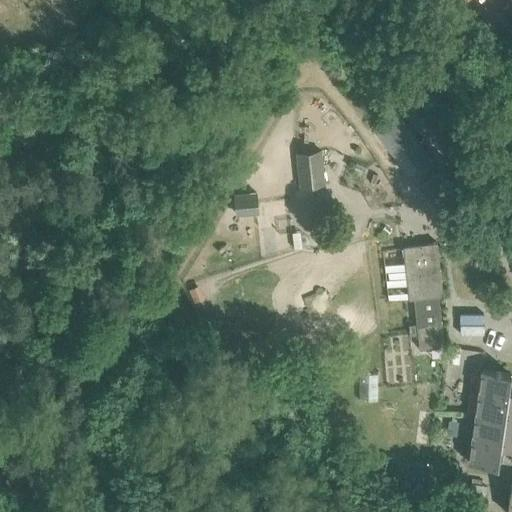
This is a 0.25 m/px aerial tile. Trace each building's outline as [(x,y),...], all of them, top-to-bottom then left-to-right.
[(431,155),(403,116),(389,126),(418,164),(431,155)] [(319,152),(294,155),(297,187),(322,185),(319,152)] [(356,162),(350,159),(347,166),(353,168),(356,162)] [(429,181),(421,187),(441,213),(449,207),(462,197),(441,171),(429,181)] [(371,174),(368,182),(374,184),(377,176),(371,174)] [(257,201),(257,194),(235,196),(237,210),(258,208),(257,201)] [(391,230),(385,225),(382,228),(388,233),(391,230)] [(419,349),(444,346),(438,295),(443,295),(437,242),(402,246),(409,299),(413,298),(419,349)] [(199,284),(189,288),(195,301),(204,297),(199,284)] [(511,511),(511,391),(507,391),(510,373),(481,369),(468,462),(497,466),(499,448),(511,449),(511,483),(510,483),(505,511),(511,511)] [(359,371),(358,399),(376,399),(377,372),(359,371)] [(482,511),(486,486),(470,483),(466,510),(481,511),(482,511)]
